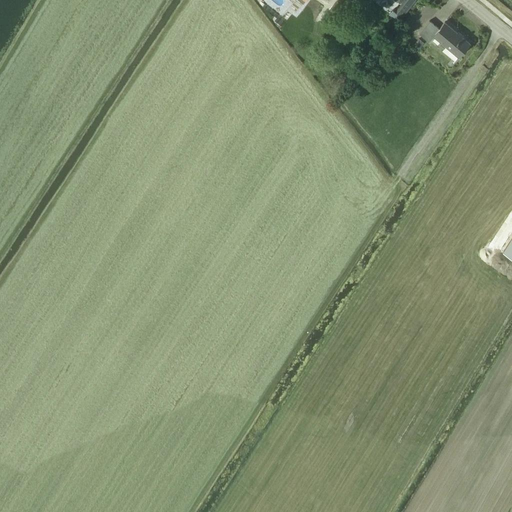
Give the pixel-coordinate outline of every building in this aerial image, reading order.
[(292,0),(289,5),(297,11),(304,0),(292,0)] [(406,13),(415,0),(403,0),(397,9),(394,7),(389,14),(399,21),(405,12),(406,13)] [(418,33),(428,42),(434,36),(458,56),(469,43),(444,22),(439,28),(429,20),(418,33)] [(419,38),(414,44),(418,48),(424,42),(419,38)] [(504,227),(511,217),(507,214),(501,224),(504,227)] [(499,224),(495,230),(501,233),(504,228),(499,224)] [(493,233),(487,242),(492,246),(499,237),(493,233)]
